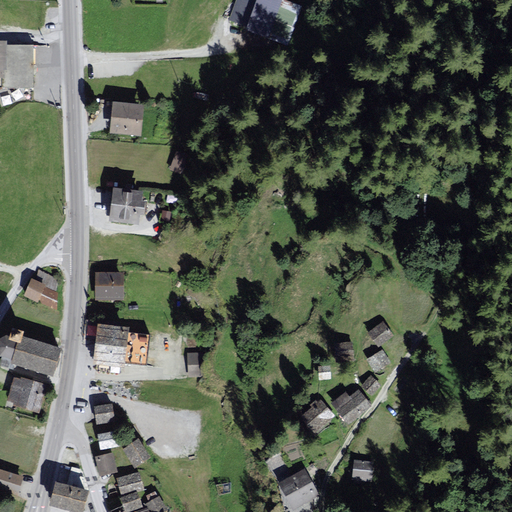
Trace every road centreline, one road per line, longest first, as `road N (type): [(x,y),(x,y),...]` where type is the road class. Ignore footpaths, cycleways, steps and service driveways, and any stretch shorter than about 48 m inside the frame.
road 1 (secondary): [(69,0),(77,253)]
road 2 (track): [(453,277),(343,447)]
road 3 (secondary): [(77,253),(58,427)]
